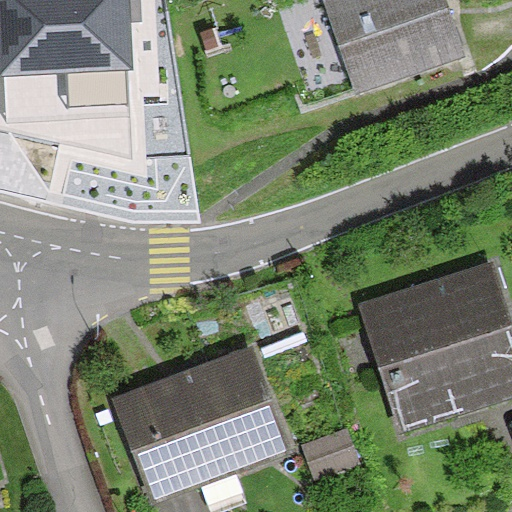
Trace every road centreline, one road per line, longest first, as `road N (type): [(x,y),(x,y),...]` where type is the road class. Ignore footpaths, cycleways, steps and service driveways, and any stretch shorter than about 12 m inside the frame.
road 1 (tertiary): [(73,252),(223,252),(511,144)]
road 2 (residential): [(78,511),(22,304)]
